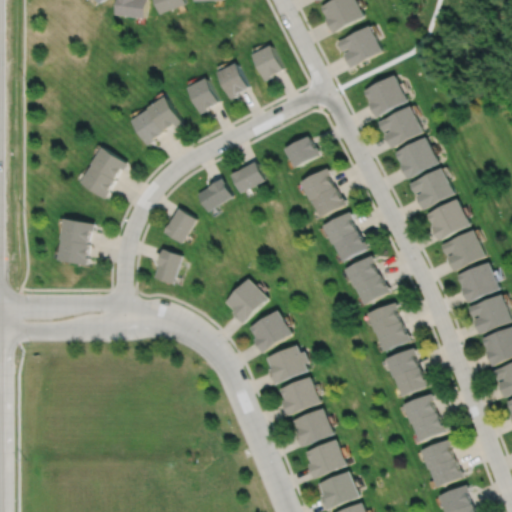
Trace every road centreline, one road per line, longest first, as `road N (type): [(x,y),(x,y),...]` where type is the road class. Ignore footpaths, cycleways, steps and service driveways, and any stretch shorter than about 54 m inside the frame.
road 1 (residential): [(327,89),(440,315),(511,503)]
road 2 (residential): [(327,89),(187,159),(150,192),(126,246),(124,328)]
road 3 (residential): [(194,332),(230,374),(287,511)]
road 4 (residential): [(0,324),(124,328)]
road 5 (residential): [(123,302),(0,300)]
